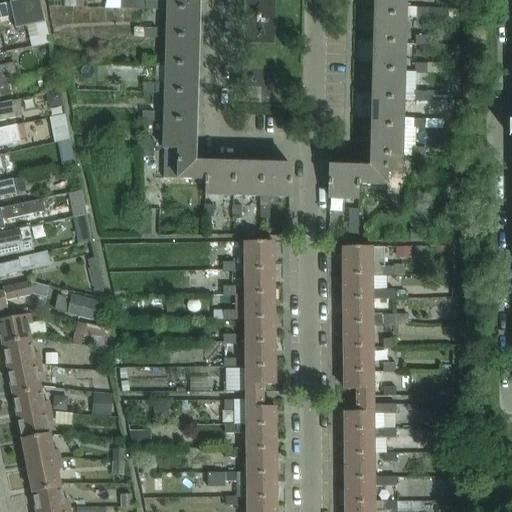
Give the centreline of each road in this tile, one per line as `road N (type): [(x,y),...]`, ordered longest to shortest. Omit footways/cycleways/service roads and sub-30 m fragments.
road 1 (residential): [(317,511),(313,143)]
road 2 (residential): [(313,143),(240,143),(214,123),(216,0)]
road 3 (residential): [(313,143),(316,0)]
